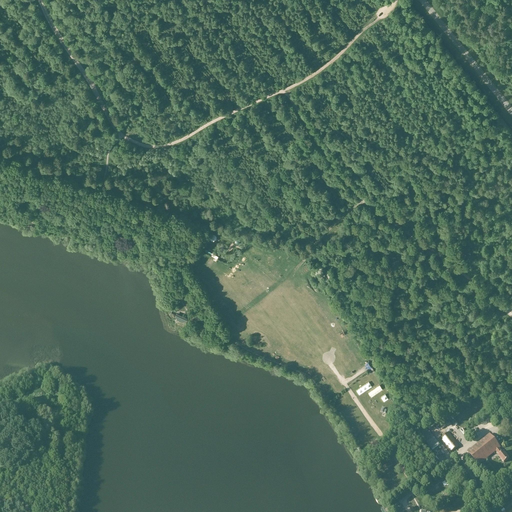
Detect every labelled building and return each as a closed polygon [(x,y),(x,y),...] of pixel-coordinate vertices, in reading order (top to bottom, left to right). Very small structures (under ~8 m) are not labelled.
[(373,379),(359,387),(362,392),(376,384),(373,379)] [(374,394),(387,387),(384,382),(371,389),(374,394)] [(436,430),(428,432),(429,439),(435,437),(437,443),(440,442),(436,430)] [(451,453),(458,447),(448,433),(440,440),(451,453)] [(500,449),(493,441),(489,435),(467,453),(478,466),(495,452),(499,456),(498,457),(503,464),(509,460),(503,452),(502,453),(499,449),(500,449)]
